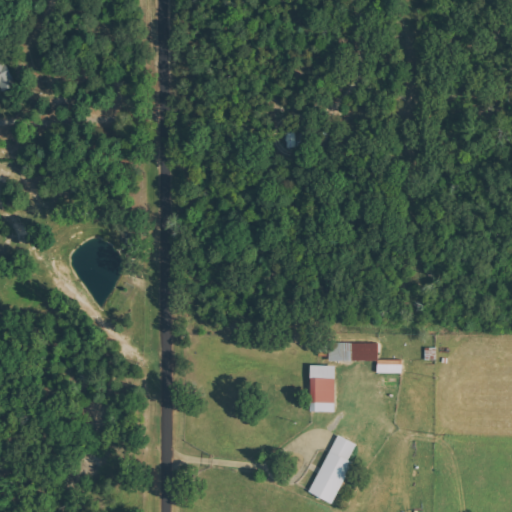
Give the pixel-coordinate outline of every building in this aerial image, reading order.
[(0,96),(1,96),(0,93),(18,86),(5,56),(0,57),(0,96)] [(380,360),(380,343),(330,344),(331,361),(380,360)] [(403,373),(404,360),(379,360),(379,373),(403,373)] [(336,412),(337,366),(314,366),(313,412),(336,412)] [(355,462),(351,460),(358,444),(338,435),(311,493),(335,504),(355,462)]
